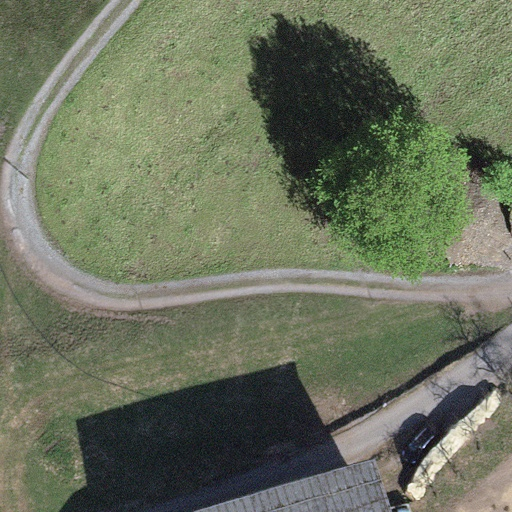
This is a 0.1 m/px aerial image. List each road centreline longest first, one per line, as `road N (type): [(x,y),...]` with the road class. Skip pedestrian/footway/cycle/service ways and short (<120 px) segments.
road 1 (track): [(129,0),(27,144),(16,199),(26,238),(58,276),(114,300),(256,285),(511,285)]
road 2 (unclassified): [(173,511),(362,447),(511,338)]
